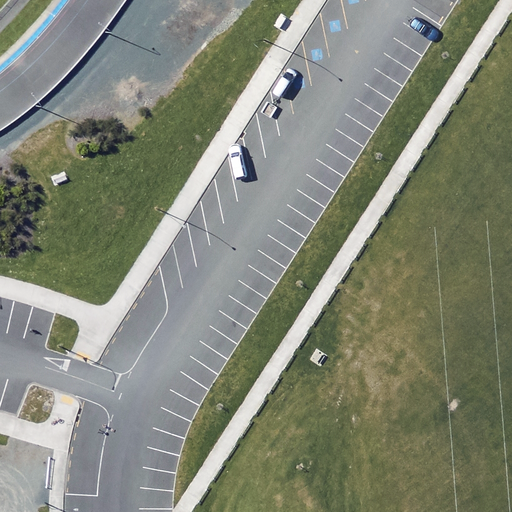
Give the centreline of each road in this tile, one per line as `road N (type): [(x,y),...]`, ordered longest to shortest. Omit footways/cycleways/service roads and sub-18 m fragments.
road 1 (residential): [(143,400),(390,0)]
road 2 (residential): [(0,353),(143,400)]
